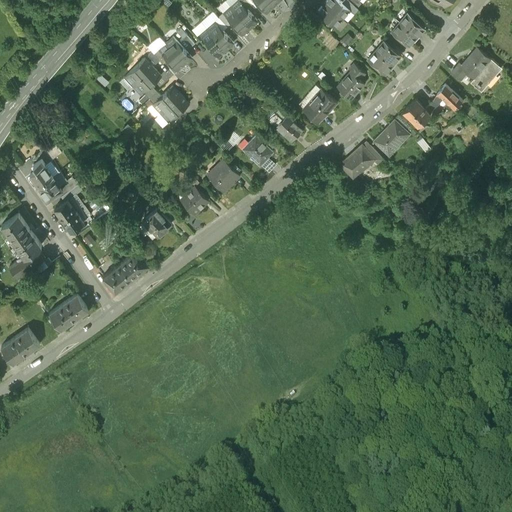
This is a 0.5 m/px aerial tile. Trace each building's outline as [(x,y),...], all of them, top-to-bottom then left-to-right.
[(223,12),(234,0),(225,0),(218,7),(223,12)] [(249,27),(257,19),(247,9),(239,0),(237,0),(230,6),(249,27)] [(251,4),(247,0),(239,0),(247,9),(251,4)] [(269,0),(255,0),(259,4),(266,11),(274,4),(269,0)] [(342,19),(350,11),(342,4),(337,0),(327,0),(324,4),(342,19)] [(357,9),(356,9),(346,0),(344,0),(342,4),(350,11),(353,14),(357,9)] [(360,4),(358,2),(355,0),(346,0),(356,9),(360,4)] [(430,0),(431,0),(432,0),(438,5),(437,6),(444,12),(454,0),(430,0)] [(324,4),(317,12),(335,28),(342,19),(324,4)] [(249,27),(230,6),(223,13),(242,34),(249,27)] [(399,24),(400,24),(419,41),(424,36),(421,34),(425,30),(407,15),(399,24)] [(206,28),(225,49),(233,42),(214,22),(206,28)] [(400,24),(392,33),(409,48),(412,44),(414,46),(419,41),(400,24)] [(225,49),(206,28),(199,35),(218,56),(225,49)] [(194,45),(180,29),(176,33),(190,49),(194,45)] [(165,46),(184,66),(192,59),(173,39),(165,46)] [(376,52),(395,69),(400,63),(397,61),(400,57),(383,43),(376,52)] [(184,66),(165,46),(157,53),(158,54),(167,63),(176,73),(184,66)] [(376,52),(368,61),(385,75),(388,72),(391,74),(395,69),(376,52)] [(167,63),(158,54),(154,58),(159,64),(163,68),(167,63)] [(478,54),(462,71),(469,77),(467,79),(478,89),(477,90),(482,94),(484,92),(483,92),(494,80),(492,78),(498,72),(478,54)] [(159,64),(154,58),(152,56),(147,60),(155,68),(159,64)] [(124,81),(132,90),(152,71),(144,62),(124,81)] [(356,66),(337,88),(351,100),(364,84),(359,80),(365,74),(356,66)] [(161,80),(152,71),(132,90),(140,99),(161,80)] [(96,80),(99,87),(104,84),(102,78),(96,80)] [(313,99),(304,109),(318,122),(326,113),(328,114),(337,104),(321,89),(312,99),(313,99)] [(180,99),(172,90),(161,100),(153,108),(151,109),(160,118),(180,99)] [(462,106),(445,90),(437,99),(454,115),(462,106)] [(145,99),(149,103),(157,96),(153,91),(145,99)] [(149,103),(153,108),(161,100),(157,96),(149,103)] [(180,99),(160,118),(168,126),(169,126),(177,118),(188,107),(180,99)] [(403,114),(418,128),(430,116),(415,101),(403,114)] [(275,126),(286,114),(280,108),(269,120),(275,126)] [(288,114),(276,127),(292,142),(304,129),(288,114)] [(177,118),(169,126),(173,130),(181,122),(177,118)] [(395,123),(375,143),(387,156),(397,147),(399,148),(409,137),(395,123)] [(253,147),(248,152),(260,164),(261,164),(262,165),(267,160),(266,159),(272,152),(256,137),(249,144),(253,147)] [(426,155),(431,151),(421,141),(416,145),(426,155)] [(53,144),(43,151),(52,163),(62,156),(53,144)] [(353,182),(375,161),(362,148),(340,168),(353,182)] [(218,171),(210,180),(222,192),(231,183),(233,185),(240,178),(223,161),(216,168),(218,171)] [(35,174),(29,179),(38,191),(52,180),(41,164),(32,170),(35,174)] [(191,177),(186,182),(195,190),(199,185),(191,177)] [(52,180),(38,191),(47,204),(57,197),(62,193),(60,190),(52,180)] [(71,182),(60,190),(62,193),(57,197),(60,201),(77,189),(71,182)] [(77,189),(60,201),(64,207),(67,204),(81,195),(77,189)] [(197,192),(183,206),(194,217),(208,204),(197,192)] [(54,214),(62,224),(75,215),(67,204),(64,207),(54,214)] [(143,228),(137,232),(143,240),(151,233),(157,240),(170,228),(156,213),(141,226),(143,228)] [(75,215),(62,224),(70,235),(83,226),(75,215)] [(10,223),(1,229),(23,260),(24,262),(37,252),(41,249),(19,217),(10,223)] [(0,222),(0,227),(1,229),(10,223),(6,218),(0,222)] [(89,249),(93,244),(87,238),(83,243),(89,249)] [(24,262),(23,260),(8,271),(16,283),(45,263),(37,252),(24,262)] [(120,268),(132,283),(137,279),(138,280),(143,275),(142,274),(148,270),(136,255),(120,268)] [(120,268),(103,282),(115,296),(121,292),(121,293),(127,288),(126,287),(132,283),(120,268)] [(77,298),(49,317),(60,334),(88,314),(77,298)] [(1,352),(12,368),(39,349),(27,333),(1,352)]
